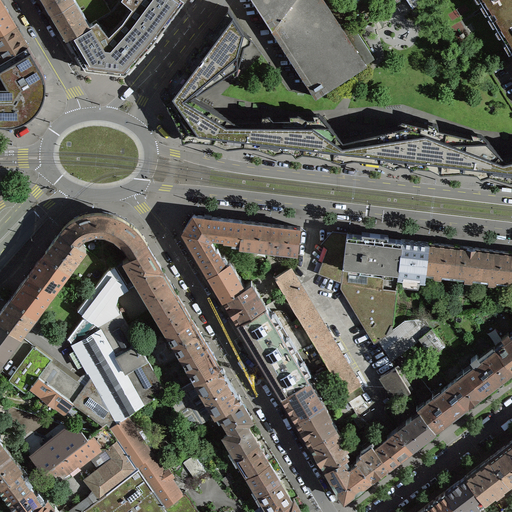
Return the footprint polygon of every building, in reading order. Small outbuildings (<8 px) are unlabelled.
[(72,0),(71,0),(44,0),(52,12),(72,0)] [(87,25),(72,0),(52,12),(56,18),(67,37),(87,25)] [(87,25),(67,37),(85,68),(105,70),(125,72),(152,42),(157,35),(183,0),(124,0),(126,1),(132,6),(123,20),(109,33),(96,19),(87,25)] [(253,0),(316,96),(374,58),(336,0),(253,0)] [(511,0),(481,0),(489,13),(505,3),(506,5),(511,1),(511,0)] [(511,1),(506,5),(505,3),(489,13),(511,50),(511,1)] [(7,9),(4,5),(0,7),(0,33),(16,24),(7,9)] [(511,152),(503,155),(487,139),(414,121),(343,138),(323,116),(234,119),(191,95),(239,64),(247,33),(244,30),(228,7),(222,16),(212,28),(209,27),(203,34),(206,37),(198,48),(195,45),(191,50),(186,57),(189,59),(181,71),(178,68),(169,79),(172,81),(170,85),(168,88),(164,86),(160,92),(170,111),(179,127),(181,131),(182,141),(190,138),(214,141),(227,146),(240,145),(244,144),(259,146),(260,147),(274,152),(280,150),(283,149),(292,150),(296,154),(302,151),(319,155),(332,158),(341,160),(354,157),(359,158),(380,160),(383,161),(394,166),(400,163),(408,164),(411,168),(416,165),(431,166),(433,168),(441,171),(462,170),(464,170),(477,172),(481,176),(484,175),(490,173),(495,175),(511,179),(511,152)] [(16,24),(0,33),(0,55),(2,58),(27,43),(19,29),(16,24)] [(0,84),(0,123),(12,123),(22,120),(32,114),(39,106),(43,97),(45,90),(45,79),(43,72),(27,44),(27,43),(2,58),(2,59),(0,59),(0,72),(7,84),(0,84)] [(95,231),(104,232),(110,212),(100,210),(89,211),(85,213),(80,214),(80,215),(69,222),(62,230),(78,242),(85,235),(95,231)] [(135,227),(136,226),(133,224),(126,219),(110,212),(104,232),(114,236),(124,245),(131,255),(148,245),(135,227)] [(240,240),(243,220),(208,216),(193,214),(183,230),(195,250),(211,241),(210,239),(212,235),(224,237),(224,238),(240,240)] [(240,240),(240,242),(250,243),(250,245),(258,246),(258,244),(269,245),(271,223),(250,221),(243,220),(240,240)] [(298,249),(300,227),(280,224),(271,223),(269,245),(279,247),(279,249),(287,250),(287,248),(298,249)] [(75,262),(80,256),(77,253),(83,245),(78,242),(62,230),(56,237),(53,241),(51,244),(45,251),(66,267),(72,259),(75,262)] [(337,231),(332,230),(321,243),(327,248),(318,272),(342,281),(347,232),(337,231)] [(383,288),(385,269),(398,271),(402,239),(352,233),(347,232),(342,281),(382,288),(383,288)] [(398,276),(425,279),(426,269),(429,242),(415,240),(402,239),(398,271),(398,276)] [(226,262),(218,248),(216,249),(211,241),(195,250),(200,259),(208,273),(226,262)] [(434,270),(433,275),(442,276),(442,271),(453,272),(457,245),(436,242),(429,242),(426,269),(434,270)] [(148,245),(131,255),(123,259),(138,283),(141,281),(162,269),(162,268),(161,268),(155,258),(155,257),(151,249),(148,245)] [(472,279),(473,274),(481,275),(484,248),(463,246),(457,245),(453,272),(465,273),(464,278),(472,279)] [(481,275),(489,276),(488,281),(496,282),(497,277),(508,278),(511,251),(491,249),(484,248),(481,275)] [(35,265),(29,273),(50,289),(56,281),(59,284),(64,277),(60,275),(66,267),(45,251),(39,259),(37,262),(35,265)] [(212,278),(223,298),(243,286),(237,277),(239,276),(235,269),(233,270),(228,261),(226,262),(208,273),(212,278)] [(102,427),(107,423),(110,426),(126,415),(164,388),(116,305),(119,294),(129,289),(115,264),(108,269),(77,309),(85,315),(68,337),(91,376),(83,386),(71,377),(73,376),(74,375),(72,374),(71,375),(71,377),(50,361),(39,376),(73,401),(102,427)] [(280,286),(295,276),(290,267),(275,276),(280,286)] [(141,281),(146,290),(143,292),(147,298),(150,296),(155,305),(177,293),(170,281),(162,269),(141,281)] [(18,287),(13,295),(34,311),(40,303),(43,305),(47,299),(44,297),(50,289),(29,273),(23,281),(21,283),(18,287)] [(295,276),(280,286),(324,358),(339,350),(295,276)] [(382,288),(342,281),(341,287),(374,342),(378,339),(391,329),(395,294),(381,292),(382,288)] [(255,287),(251,289),(248,283),(243,286),(223,298),(227,304),(238,322),(262,307),(256,297),(260,295),(255,287)] [(161,315),(158,316),(161,322),(164,320),(170,329),(191,317),(184,305),(177,293),(155,305),(161,315)] [(23,325),(27,327),(37,313),(34,311),(13,295),(7,302),(4,306),(2,309),(0,311),(0,319),(17,332),(23,325)] [(273,311),(270,313),(266,305),(262,307),(238,322),(240,325),(252,346),(283,327),(273,311)] [(175,339),(172,340),(175,346),(180,355),(181,355),(184,353),(205,341),(198,329),(191,317),(170,329),(175,339)] [(390,359),(420,336),(433,353),(444,344),(424,317),(405,319),(391,329),(378,339),(390,359)] [(0,319),(0,353),(1,354),(7,346),(10,349),(15,343),(12,340),(17,332),(0,319)] [(255,351),(267,370),(297,351),(283,327),(252,346),(255,351)] [(511,335),(511,336),(508,332),(502,337),(505,341),(496,348),(511,368),(511,335)] [(198,377),(220,365),(213,353),(205,341),(184,353),(188,360),(185,362),(192,373),(195,371),(198,377)] [(9,380),(26,393),(31,386),(39,376),(50,361),(52,358),(35,346),(9,380)] [(501,378),(511,370),(511,368),(496,348),(480,359),(497,381),(501,378)] [(364,390),(339,350),(324,358),(349,400),(351,398),(351,399),(355,406),(364,400),(359,393),(364,390)] [(270,376),(281,394),(305,379),(312,376),(297,351),(267,370),(270,376)] [(497,381),(480,359),(476,354),(471,358),(475,364),(465,371),(482,393),(487,390),(497,381)] [(232,385),(220,365),(198,377),(168,396),(173,404),(188,430),(219,412),(240,399),(232,385)] [(380,375),(395,399),(410,390),(395,366),(380,375)] [(482,393),(465,371),(450,383),(466,405),(472,401),(482,393)] [(65,411),(73,401),(39,376),(31,386),(65,411)] [(296,418),(320,403),(314,393),(318,391),(313,383),(309,385),(305,379),(281,394),(285,400),(286,402),(285,402),(290,410),(291,410),(296,418)] [(456,413),(466,405),(450,383),(434,395),(451,417),(456,413)] [(442,423),(451,417),(434,395),(418,407),(421,411),(435,429),(442,423)] [(240,399),(219,412),(230,431),(246,422),(252,418),(243,404),(240,399)] [(299,424),(300,426),(305,434),(310,442),(333,428),(334,428),(328,418),(332,415),(327,407),(323,409),(320,403),(296,418),(299,424)] [(421,411),(413,417),(412,415),(405,420),(407,422),(398,428),(412,446),(419,441),(435,429),(421,411)] [(198,511),(184,492),(181,494),(126,415),(110,426),(138,467),(169,511),(198,511)] [(236,454),(257,441),(248,426),(246,422),(230,431),(224,435),(236,454)] [(82,480),(98,500),(138,467),(110,426),(107,423),(102,427),(87,440),(88,441),(42,475),(52,487),(103,451),(105,449),(110,458),(82,480)] [(66,427),(28,457),(42,475),(88,441),(87,440),(82,433),(66,427)] [(314,448),(325,467),(343,456),(348,453),(345,448),(349,445),(343,436),(339,439),(333,428),(310,442),(314,448)] [(382,438),(384,439),(375,446),(389,464),(394,460),(412,446),(398,428),(390,435),(389,433),(382,438)] [(511,440),(490,456),(507,478),(511,474),(511,440)] [(257,441),(236,454),(247,473),(269,461),(259,445),(257,441)] [(360,451),(361,453),(357,456),(358,458),(372,477),(389,464),(375,446),(372,441),(360,451)] [(13,461),(7,453),(0,458),(0,483),(19,469),(22,467),(16,459),(13,461)] [(349,465),(343,456),(325,467),(342,496),(346,497),(353,491),(372,477),(358,458),(349,465)] [(483,496),(483,497),(494,489),(497,493),(504,487),(501,483),(507,478),(490,456),(466,474),(483,496)] [(259,493),(280,480),(271,465),(269,461),(247,473),(259,493)] [(169,511),(138,467),(98,500),(94,501),(80,511),(169,511)] [(19,469),(0,483),(0,488),(1,490),(10,501),(30,484),(24,476),(19,469)] [(445,490),(461,511),(462,511),(467,508),(469,511),(478,505),(476,502),(483,496),(466,474),(445,490)] [(232,483),(228,475),(222,479),(227,486),(232,483)] [(280,480),(259,493),(270,511),(276,509),(292,499),(283,484),(280,480)] [(30,484),(10,501),(13,505),(18,511),(27,511),(42,500),(35,492),(36,491),(31,484),(30,484)] [(461,511),(445,490),(423,507),(427,511),(461,511)] [(42,500),(27,511),(80,511),(94,501),(89,495),(66,511),(60,511),(55,505),(52,507),(45,498),(42,500)] [(292,499),(276,509),(277,511),(302,511),(294,498),(292,499)]
